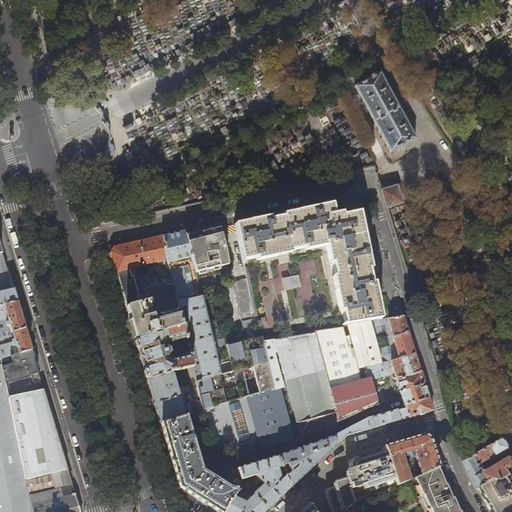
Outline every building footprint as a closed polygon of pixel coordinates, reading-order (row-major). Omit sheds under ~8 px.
[(413,137),(380,75),(379,74),(377,74),(353,86),(389,152),(412,140),(413,137)] [(99,91),(87,96),(91,99),(94,103),(103,99),(99,91)] [(63,105),(70,118),(82,112),(74,98),(63,105)] [(112,147),(108,144),(106,150),(103,153),(100,157),(97,160),(102,164),(108,162),(114,153),(112,147)] [(400,201),(395,184),(387,187),(386,182),(383,181),(377,182),(384,206),(400,201)] [(360,213),(343,217),(342,214),(334,215),(332,205),(311,209),(305,210),(283,215),(284,218),(277,219),(270,220),(270,217),(234,224),(242,261),(258,258),(258,260),(292,254),(292,251),(305,248),(305,251),(326,247),(330,264),(332,263),(335,276),(333,277),(340,311),(342,311),(345,325),(347,325),(382,320),(378,300),(376,294),(376,291),(374,283),(371,284),(370,277),(369,270),(371,269),(367,248),(366,244),(365,239),(360,213)] [(230,271),(225,249),(220,228),(219,225),(212,227),(212,225),(200,230),(193,232),(185,234),(192,259),(200,290),(218,285),(215,275),(230,271)] [(166,236),(163,236),(167,258),(169,264),(179,310),(182,325),(192,367),(195,380),(231,370),(226,345),(221,328),(210,330),(204,307),(200,290),(192,259),(185,234),(184,231),(166,236)] [(167,258),(163,236),(159,237),(114,247),(111,252),(113,258),(117,272),(122,289),(127,306),(141,303),(140,303),(134,278),(138,276),(136,267),(149,263),(167,258)] [(2,255),(1,253),(0,253),(0,357),(0,359),(31,350),(25,330),(23,326),(15,299),(13,291),(12,289),(7,273),(2,255)] [(151,273),(149,263),(136,267),(138,276),(151,273)] [(254,320),(246,278),(235,280),(233,284),(243,328),(256,326),(254,320)] [(300,278),(285,281),(287,289),(301,287),(300,278)] [(141,303),(127,306),(128,311),(134,332),(136,338),(182,325),(179,310),(154,317),(149,301),(140,303),(141,303)] [(399,358),(415,354),(412,343),(406,324),(404,317),(394,319),(389,320),(399,358)] [(267,327),(265,318),(254,320),(256,326),(256,329),(267,327)] [(399,358),(389,320),(389,318),(382,320),(347,325),(350,338),(341,340),(337,327),(276,337),(279,351),(301,435),(339,421),(378,405),(371,379),(379,377),(379,378),(388,376),(388,374),(390,374),(386,362),(391,361),(399,358)] [(148,379),(172,372),(187,368),(192,367),(182,325),(136,338),(140,351),(144,367),(146,373),(148,379)] [(275,389),(264,339),(263,339),(263,337),(226,345),(231,370),(195,380),(195,381),(199,401),(201,412),(205,410),(225,404),(219,376),(254,368),(260,394),(275,389)] [(275,352),(279,351),(276,337),(264,339),(275,389),(260,394),(247,398),(259,441),(261,448),(292,439),(279,389),(284,387),(275,352)] [(32,353),(31,350),(0,359),(1,363),(9,399),(43,390),(41,383),(32,353)] [(420,369),(415,354),(399,358),(391,361),(400,390),(400,391),(405,406),(406,408),(409,418),(433,411),(420,369)] [(0,363),(0,511),(32,511),(29,495),(26,481),(22,465),(23,465),(9,399),(1,363),(0,363)] [(177,389),(172,372),(148,379),(155,402),(161,424),(186,416),(201,412),(199,401),(186,405),(183,395),(188,393),(186,386),(177,389)] [(49,412),(43,390),(9,399),(23,465),(22,465),(26,481),(67,470),(61,451),(53,426),(49,412)] [(259,441),(247,398),(225,404),(205,410),(217,451),(218,453),(259,441)] [(409,418),(406,408),(366,420),(344,431),(333,437),(278,456),(237,469),(239,475),(240,480),(255,476),(256,478),(253,481),(253,483),(256,485),(257,485),(260,482),(263,485),(252,495),(253,496),(244,503),(232,497),(227,504),(223,511),(263,511),(284,494),(309,471),(344,438),(346,436),(349,435),(366,430),(384,425),(409,418)] [(198,457),(186,416),(161,424),(175,471),(180,488),(218,511),(223,511),(227,504),(232,497),(236,493),(203,472),(202,472),(200,464),(198,457)] [(402,458),(415,455),(420,475),(437,468),(440,467),(431,438),(427,436),(424,434),(411,438),(385,446),(386,451),(396,486),(408,480),(402,458)] [(471,475),(478,489),(481,487),(496,479),(504,479),(511,476),(511,475),(511,474),(508,467),(511,465),(511,457),(487,473),(481,464),(497,454),(498,455),(511,446),(511,434),(464,462),(471,475)] [(396,486),(386,451),(357,460),(355,464),(356,467),(347,469),(346,473),(347,477),(339,479),(335,481),(333,485),(334,489),(328,490),(327,492),(326,493),(331,511),(340,511),(341,511),(350,506),(364,499),(396,486)] [(460,511),(459,511),(454,501),(453,498),(452,499),(450,494),(446,485),(445,486),(437,468),(420,475),(408,480),(396,486),(364,499),(364,500),(370,511),(369,511),(460,511)] [(239,475),(237,469),(226,472),(228,478),(239,475)] [(29,495),(71,485),(71,482),(67,470),(26,481),(29,495)] [(511,511),(511,475),(511,476),(504,479),(496,479),(481,487),(492,506),(493,509),(494,511),(495,511),(511,511)] [(79,511),(75,496),(71,485),(29,495),(32,511),(79,511)] [(340,511),(369,511),(370,511),(364,500),(364,499),(350,506),(341,511),(340,511)]
